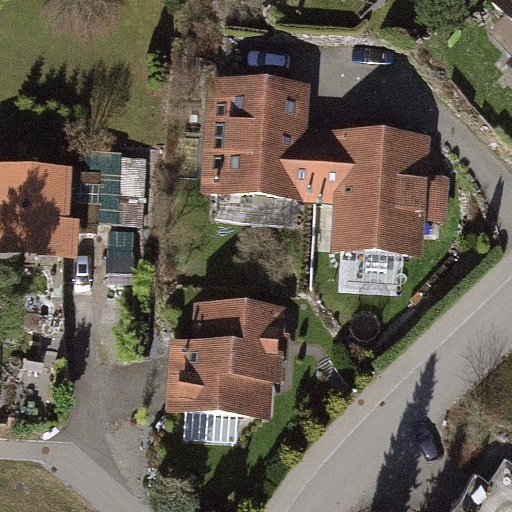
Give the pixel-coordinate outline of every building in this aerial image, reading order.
[(511,0),(505,0),(499,7),(511,20),(511,70),(506,76),(511,81),(511,0)] [(312,199),(315,141),(299,140),(301,93),(214,88),(208,194),(312,199)] [(422,146),(315,141),(312,199),(344,202),(341,252),(414,256),(416,222),(444,224),(446,183),(420,182),(422,146)] [(0,263),(80,267),(84,182),(0,177),(0,263)] [(293,320),(199,312),(196,347),(178,346),(172,417),(269,425),(273,379),(288,380),(293,320)]
